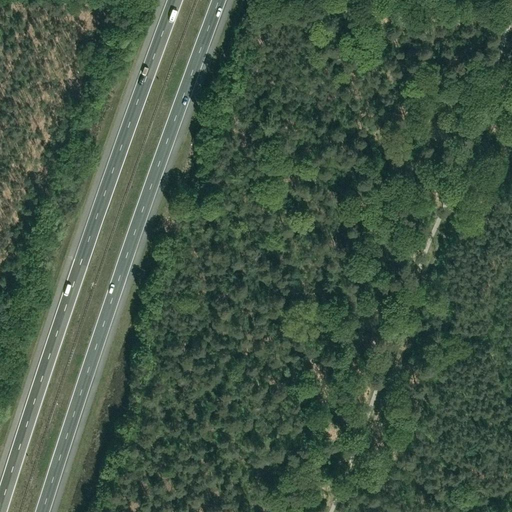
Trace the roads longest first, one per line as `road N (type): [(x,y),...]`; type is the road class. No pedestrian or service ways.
road 1 (motorway): [(42,511),(218,0)]
road 2 (motorway): [(174,0),(0,508)]
road 3 (track): [(340,511),(511,44)]
